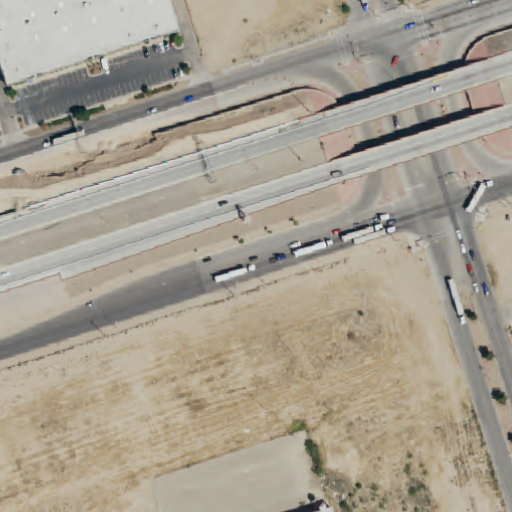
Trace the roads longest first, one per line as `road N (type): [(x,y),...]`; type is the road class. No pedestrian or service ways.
road 1 (secondary): [(0,348),(511,183)]
road 2 (tertiary): [(388,40),(385,83),(511,477)]
road 3 (secondary): [(388,40),(0,162)]
road 4 (tertiary): [(511,376),(412,64),(388,40)]
road 5 (motorway): [(0,283),(337,176)]
road 6 (motorway): [(318,131),(0,233)]
road 7 (motorway): [(231,159),(0,210)]
road 8 (motorway): [(0,299),(201,219)]
road 9 (secondary): [(344,236),(369,211),(378,169),(356,97),(315,62)]
road 10 (secondary): [(490,9),(462,33),(449,69),(472,146),(511,174)]
road 11 (motorway): [(503,70),(318,131)]
road 12 (motorway): [(337,176),(511,118)]
road 13 (secondary): [(511,1),(388,40)]
